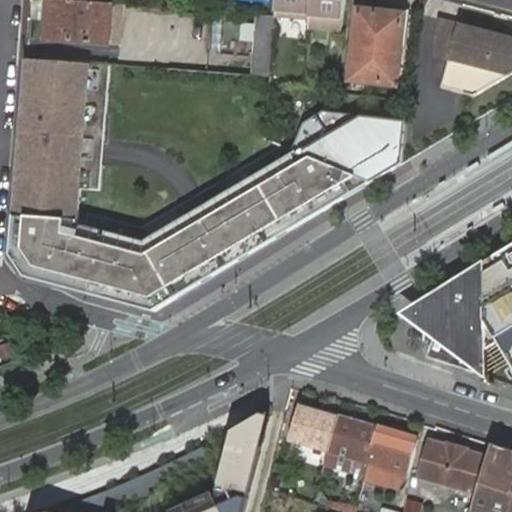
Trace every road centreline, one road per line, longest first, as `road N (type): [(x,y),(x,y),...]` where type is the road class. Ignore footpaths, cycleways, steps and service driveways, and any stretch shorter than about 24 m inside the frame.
road 1 (secondary): [(511,129),(184,334)]
road 2 (secondary): [(0,474),(282,353)]
road 3 (secondary): [(282,353),(511,217)]
road 4 (tertiary): [(511,425),(282,353)]
road 5 (secondary): [(184,334),(100,379),(0,418)]
